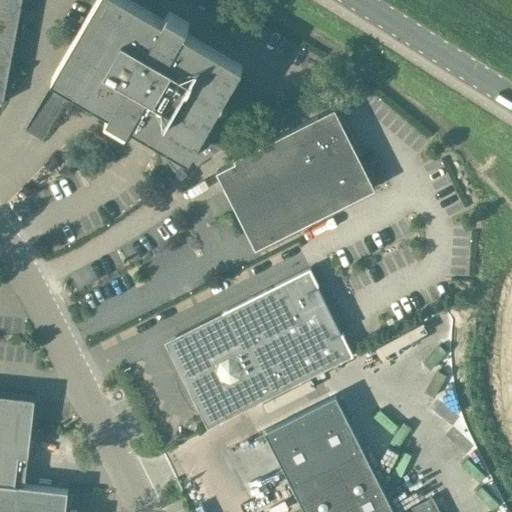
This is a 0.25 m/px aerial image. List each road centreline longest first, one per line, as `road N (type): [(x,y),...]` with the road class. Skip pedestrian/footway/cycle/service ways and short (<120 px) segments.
road 1 (unknown): [(115,0),(354,134),(379,157),(390,187),(367,225),(74,376)]
road 2 (unclassified): [(141,511),(0,238)]
road 3 (tertiary): [(511,97),(360,0)]
road 4 (unknown): [(0,122),(52,16),(70,0)]
